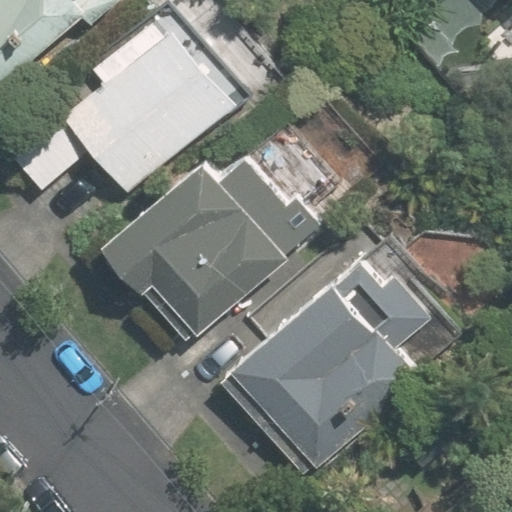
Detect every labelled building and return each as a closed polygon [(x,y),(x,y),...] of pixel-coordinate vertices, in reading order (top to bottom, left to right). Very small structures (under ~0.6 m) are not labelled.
[(33,89),(0,116),(0,149),(35,193),(79,157),(114,202),(160,166),(156,161),(216,113),(220,118),(254,91),(181,0),(151,0),(80,74),(87,81),(56,112),(33,89)] [(0,0),(0,72),(69,18),(76,27),(109,0),(0,0)] [(511,0),(497,0),(511,16),(511,0)] [(198,161),(182,161),(82,241),(129,300),(135,295),(174,344),(222,306),(240,297),(326,228),(292,185),(281,193),(239,140),(203,168),(198,161)] [(221,371),(306,467),(461,331),(376,235),(221,371)] [(488,511),(511,511),(511,507),(505,499),(488,511)]
